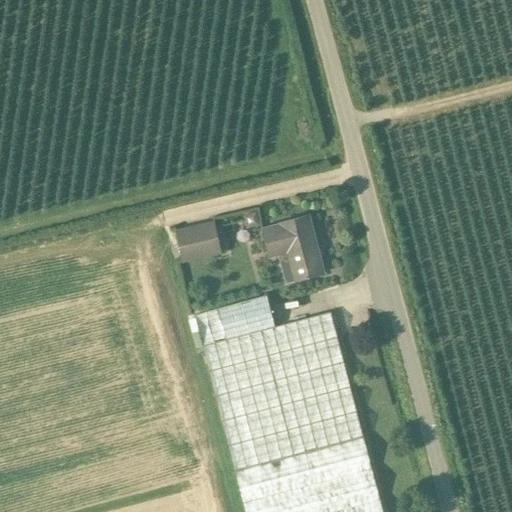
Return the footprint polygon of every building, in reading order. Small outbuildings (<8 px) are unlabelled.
[(243,215),(245,223),(252,227),(259,225),(256,212),(243,215)] [(286,282),(325,272),(310,214),(279,222),(279,223),(262,227),(267,249),(277,246),(286,282)] [(176,229),(183,260),(222,251),(215,220),(176,229)] [(203,345),(275,325),(267,294),(195,313),(195,314),(202,341),(203,345)] [(195,343),(202,341),(195,314),(188,316),(195,343)]
